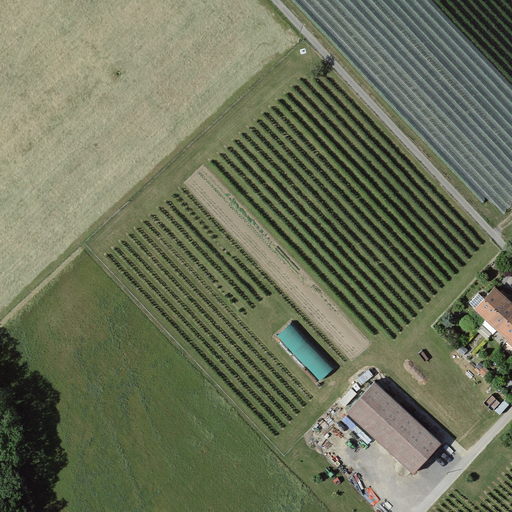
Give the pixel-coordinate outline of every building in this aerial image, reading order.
[(470,302),(486,318),(505,297),(493,287),(483,298),(478,293),(470,302)] [(511,312),(511,303),(505,297),(486,318),(497,328),(511,312)] [(511,312),(497,328),(509,339),(511,335),(511,312)] [(335,365),(293,322),(278,337),(320,380),(335,365)] [(463,345),(458,350),(463,354),(467,349),(463,345)] [(488,371),(484,367),(479,372),(484,376),(488,371)] [(441,442),(376,381),(349,410),(414,470),(441,442)]
